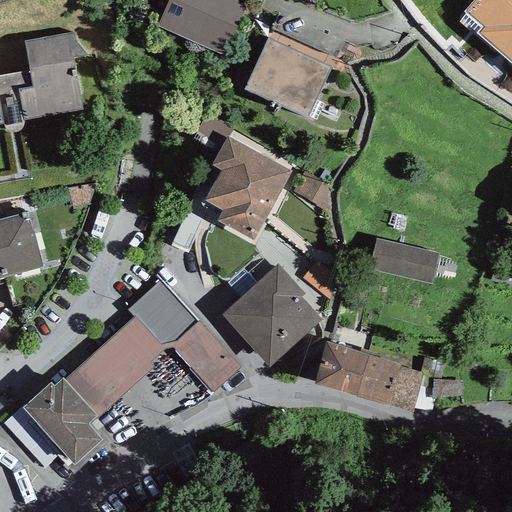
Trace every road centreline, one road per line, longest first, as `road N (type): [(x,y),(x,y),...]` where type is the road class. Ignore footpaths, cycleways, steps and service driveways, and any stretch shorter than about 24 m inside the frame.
road 1 (residential): [(511,424),(402,419),(311,394),(258,397),(187,426),(38,511)]
road 2 (unknown): [(170,260),(236,344),(258,397)]
